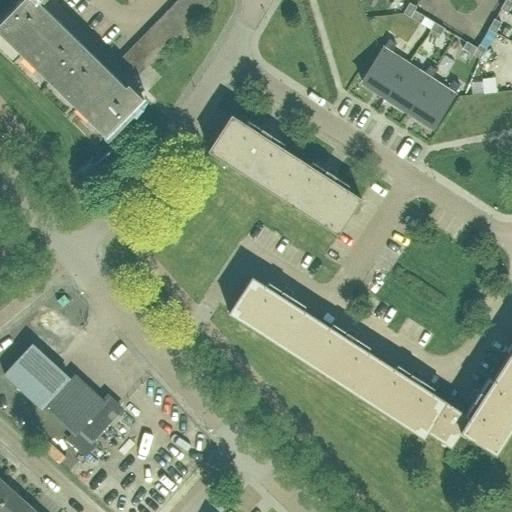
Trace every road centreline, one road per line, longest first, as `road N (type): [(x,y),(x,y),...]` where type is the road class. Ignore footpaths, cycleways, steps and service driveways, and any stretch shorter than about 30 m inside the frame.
road 1 (residential): [(332,305),(451,377),(511,280)]
road 2 (residential): [(73,258),(209,90),(222,63)]
road 3 (residential): [(169,365),(244,248),(332,305)]
road 4 (residential): [(412,179),(222,63)]
road 5 (residential): [(412,179),(332,305)]
road 6 (tertiary): [(169,365),(73,258)]
road 7 (residential): [(93,511),(0,431)]
